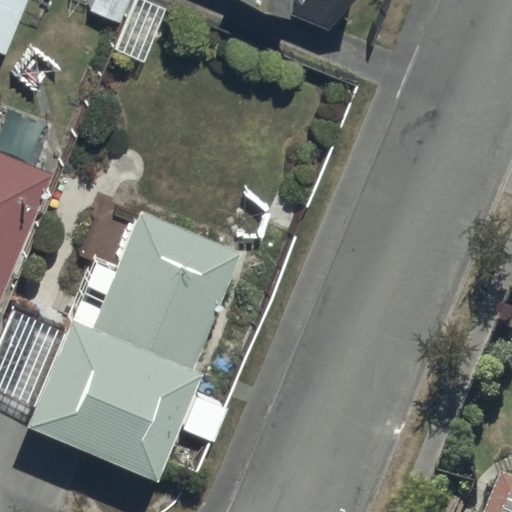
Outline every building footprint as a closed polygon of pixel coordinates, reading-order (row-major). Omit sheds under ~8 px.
[(0,0),(0,30),(12,0),(0,0)] [(294,0),(319,10),(322,0),(294,0)] [(0,261),(45,154),(0,135),(0,261)] [(141,445),(231,232),(131,190),(86,298),(57,285),(12,392),(141,445)] [(486,511),(511,511),(511,482),(500,478),(486,511)]
